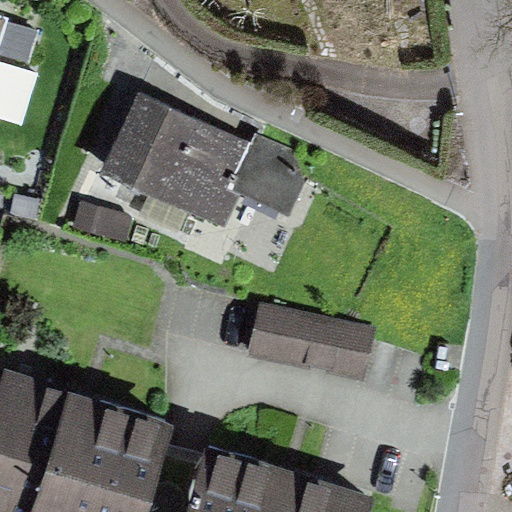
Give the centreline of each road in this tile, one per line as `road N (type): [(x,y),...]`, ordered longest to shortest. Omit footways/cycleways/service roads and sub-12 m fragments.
road 1 (residential): [(481,69),(503,269),(462,511)]
road 2 (unknown): [(163,278),(180,323),(224,356),(324,388),(479,410)]
